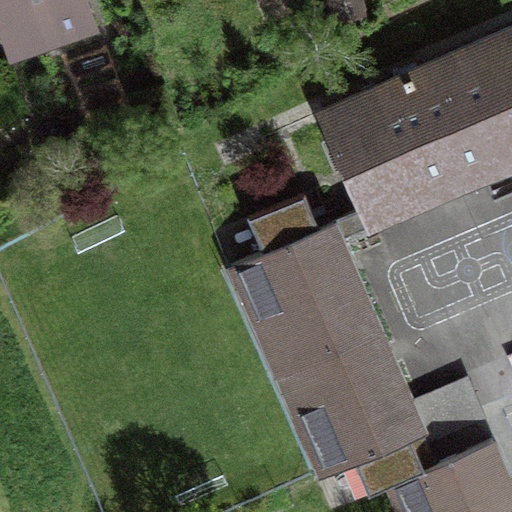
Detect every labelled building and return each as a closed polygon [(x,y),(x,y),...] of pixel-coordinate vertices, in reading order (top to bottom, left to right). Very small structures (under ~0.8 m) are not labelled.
[(97,0),(0,0),(0,6),(19,60),(107,30),(97,0)] [(511,27),(324,109),(375,225),(511,165),(511,27)] [(236,266),(279,369),(388,323),(346,221),(236,266)] [(434,434),(388,323),(279,369),(325,479),(434,434)] [(401,511),(511,511),(511,467),(501,441),(391,486),(401,511)]
